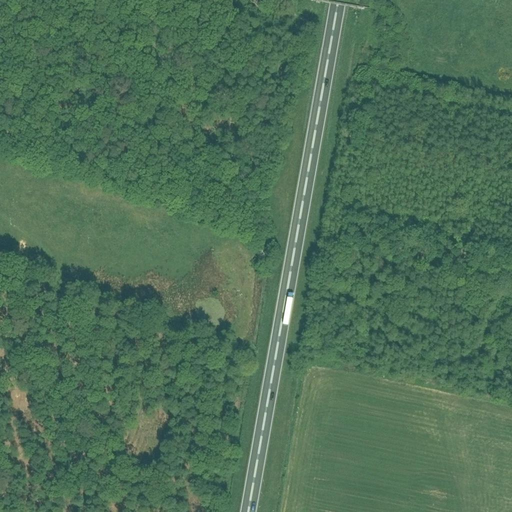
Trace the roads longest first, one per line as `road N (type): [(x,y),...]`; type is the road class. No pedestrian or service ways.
road 1 (trunk): [(248,511),(338,0)]
road 2 (track): [(103,511),(41,449),(61,362),(53,323),(62,278)]
